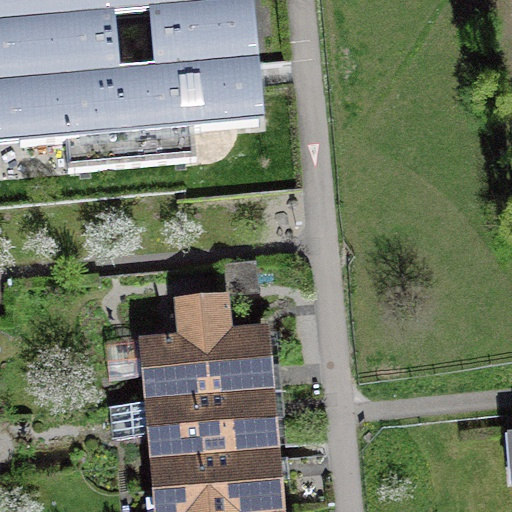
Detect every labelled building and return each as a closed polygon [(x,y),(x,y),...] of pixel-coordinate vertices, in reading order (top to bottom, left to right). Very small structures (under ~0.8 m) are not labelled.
[(260,0),(0,0),(0,32),(261,9),(260,0)] [(201,138),(273,131),(261,9),(0,32),(0,182),(203,164),(201,138)] [(279,398),(273,333),(236,336),(233,300),(173,305),(176,341),(118,345),(120,371),(143,370),(146,410),(279,398)] [(285,457),(279,398),(146,410),(108,413),(111,448),(150,444),(152,469),(285,457)] [(511,437),(501,438),(504,492),(511,491),(511,437)] [(291,511),(285,457),(152,469),(154,511),(204,511),(217,499),(231,511),(291,511)] [(231,511),(217,499),(204,511),(231,511)]
